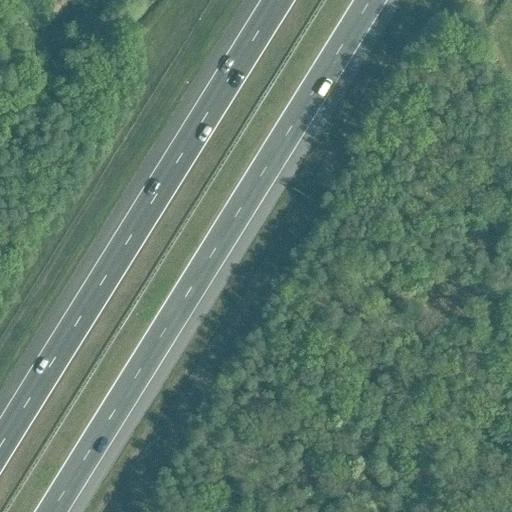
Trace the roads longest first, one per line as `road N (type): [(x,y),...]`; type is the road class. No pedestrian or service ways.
road 1 (motorway): [(52,511),(371,0)]
road 2 (motorway): [(275,0),(0,442)]
